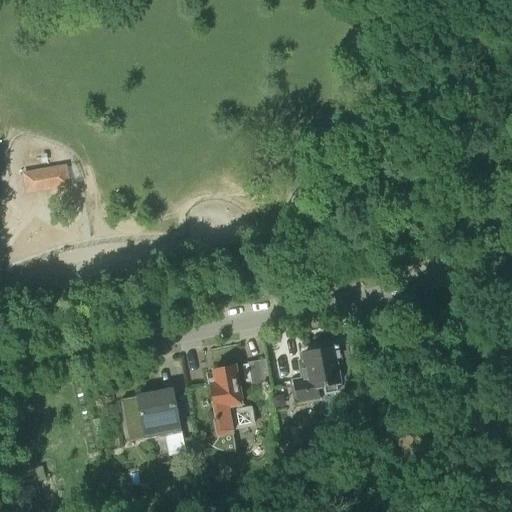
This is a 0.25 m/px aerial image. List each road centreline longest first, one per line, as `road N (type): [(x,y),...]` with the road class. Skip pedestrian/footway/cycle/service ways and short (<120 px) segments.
road 1 (unclassified): [(0,367),(347,296),(511,235)]
road 2 (track): [(0,273),(281,228),(329,200),(377,194)]
road 3 (track): [(448,0),(415,134),(343,268),(347,296)]
